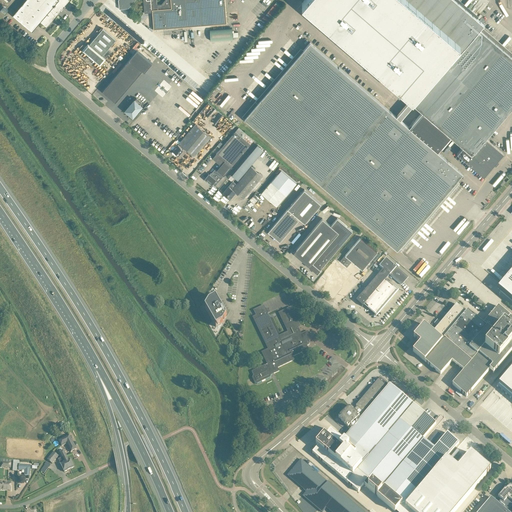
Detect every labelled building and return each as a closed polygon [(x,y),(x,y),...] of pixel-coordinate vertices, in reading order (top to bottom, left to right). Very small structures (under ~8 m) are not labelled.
[(40,21),(46,27),(61,10),(60,9),(64,5),(65,5),(69,0),(25,0),(13,14),(32,31),(40,21)] [(118,0),(119,9),(124,8),(128,8),(135,0),(143,0),(144,13),(152,12),(153,29),(163,28),(227,23),(224,0),(118,0)] [(437,151),(450,136),(456,140),(463,147),(457,153),(480,173),(484,176),(504,153),(486,138),(511,107),(511,56),(480,29),(484,24),(455,0),(304,0),(302,3),(412,98),(397,116),(310,42),(245,118),(397,249),(463,173),(437,151)] [(88,43),(83,49),(100,64),(105,58),(105,57),(111,51),(108,49),(116,39),(107,31),(103,28),(89,44),(88,43)] [(232,28),(210,29),(211,40),(233,39),(232,28)] [(129,59),(102,90),(115,101),(142,70),(144,72),(152,63),(137,50),(129,59)] [(223,93),(214,106),(218,108),(220,105),(223,108),(227,103),(228,104),(231,99),(223,93)] [(143,104),(136,98),(126,110),(128,112),(127,113),(130,115),(131,114),(133,116),(143,104)] [(183,139),(179,143),(195,156),(195,155),(202,147),(210,137),(200,128),(197,125),(195,124),(183,139)] [(231,167),(250,144),(254,139),(238,127),(235,131),(216,154),(212,158),(221,165),(217,170),(215,168),(206,179),(215,186),(219,181),(226,173),(231,167)] [(186,151),(178,144),(173,150),(176,153),(177,153),(178,154),(177,154),(181,157),(186,151)] [(226,189),(223,193),(230,198),(235,192),(243,199),(247,195),(263,176),(251,166),(236,184),(233,181),(228,186),(226,189)] [(277,206),(286,195),(297,183),(281,169),(271,182),(261,193),(277,206)] [(280,241),(300,218),(305,222),(321,203),(304,189),(288,208),(268,231),(280,241)] [(337,218),(331,225),(322,218),(293,252),(310,266),(310,267),(312,268),(317,272),(340,246),(341,247),(344,243),(343,242),(352,231),(337,218)] [(465,219),(457,230),(461,233),(469,222),(465,219)] [(496,224),(490,235),(493,237),(499,226),(496,224)] [(296,236),(288,245),(290,247),(297,238),(296,236)] [(343,257),(340,261),(344,264),(347,266),(352,260),(362,269),(366,265),(376,252),(377,251),(360,237),(359,238),(343,257)] [(447,242),(438,253),(441,256),(450,245),(447,242)] [(379,267),(383,270),(390,275),(401,285),(408,277),(386,259),(379,267)] [(418,276),(421,278),(429,268),(424,264),(418,270),(421,272),(418,276)] [(376,315),(398,291),(385,280),(390,275),(383,270),(362,295),(356,301),(363,307),(365,304),(368,307),(368,308),(376,315)] [(511,272),(502,284),(498,289),(511,301),(511,368),(498,384),(511,396),(511,272)] [(329,297),(335,291),(326,282),(321,288),(329,297)] [(209,302),(205,308),(216,327),(223,324),(226,317),(213,294),(209,302)] [(467,311),(466,313),(457,305),(441,323),(440,322),(437,326),(438,327),(433,332),(424,325),(414,337),(420,342),(413,351),(425,361),(440,375),(452,361),(464,371),(453,385),(466,397),(489,370),(493,373),(511,351),(511,331),(511,330),(511,318),(510,317),(498,307),(483,324),(467,311)] [(279,313),(281,317),(288,332),(279,336),(270,317),(270,318),(264,306),(253,311),(254,312),(255,312),(256,316),(253,318),(268,350),(262,353),(267,365),(252,372),(254,376),(253,376),(253,379),(255,383),(257,384),(270,378),(271,375),(279,371),(278,368),(294,360),(292,357),(308,349),(307,346),(309,345),(310,343),(307,339),(306,338),(304,339),(303,336),(302,336),(299,328),(298,326),(298,324),(291,307),(279,313)] [(317,449),(313,453),(323,463),(327,466),(346,482),(357,491),(358,492),(364,485),(375,494),(395,511),(402,503),(405,506),(412,511),(454,511),(490,470),(470,453),(457,468),(446,459),(459,443),(448,433),(434,449),(423,439),(436,424),(424,414),(413,404),(390,384),(387,387),(378,380),(356,406),(357,407),(354,410),(350,406),(339,417),(348,427),(349,426),(352,429),(342,441),(331,431),(326,436),(324,434),(314,446),(317,449)] [(77,450),(70,435),(59,441),(62,446),(67,444),(71,452),(77,450)] [(74,467),(72,463),(70,459),(69,460),(64,451),(59,454),(61,458),(63,458),(66,465),(67,464),(68,467),(69,470),(74,467)] [(52,464),(58,456),(53,452),(47,460),(52,464)] [(64,472),(69,470),(68,467),(67,464),(66,465),(63,458),(61,458),(60,459),(58,460),(60,464),(64,472)] [(303,496),(321,511),(322,511),(326,508),(330,511),(362,511),(301,460),(288,476),(307,492),(303,496)] [(45,474),(50,465),(46,462),(44,465),(45,465),(41,471),(45,474)] [(30,466),(19,465),(19,470),(25,471),(25,475),(30,476),(30,466)] [(0,482),(0,490),(11,491),(12,483),(0,482)] [(491,498),(478,511),(508,511),(507,511),(511,505),(511,486),(511,487),(510,487),(509,487),(508,487),(507,488),(506,489),(505,488),(498,497),(501,500),(498,503),(491,498)]
